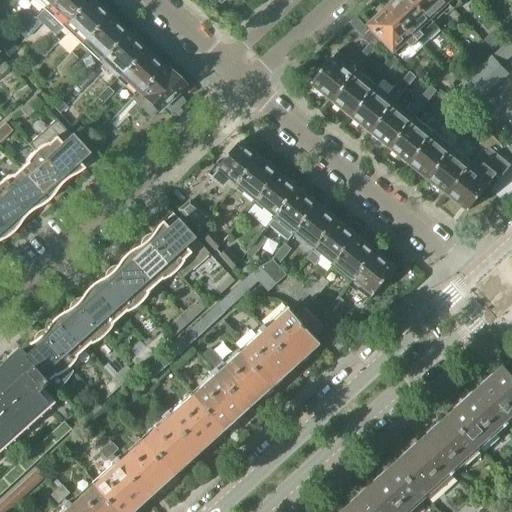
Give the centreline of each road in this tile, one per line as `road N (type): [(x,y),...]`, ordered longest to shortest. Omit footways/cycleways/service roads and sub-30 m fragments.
road 1 (tertiary): [(472,278),(217,511)]
road 2 (residential): [(0,314),(247,81)]
road 3 (tertiary): [(261,511),(492,302)]
road 4 (residential): [(472,278),(247,81)]
